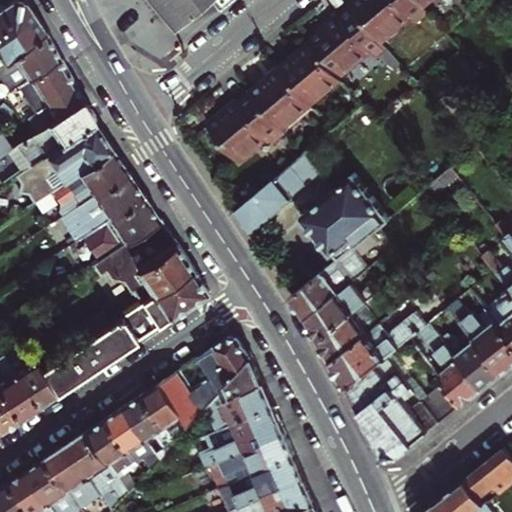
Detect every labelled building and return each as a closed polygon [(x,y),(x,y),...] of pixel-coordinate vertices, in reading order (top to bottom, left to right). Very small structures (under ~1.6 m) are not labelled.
[(0,62),(52,29),(41,14),(31,0),(8,0),(0,5),(0,62)] [(159,0),(182,26),(211,0),(219,0),(226,7),(234,0),(159,0)] [(425,24),(437,14),(430,7),(424,0),(368,0),(359,8),(362,12),(388,42),(419,16),(425,24)] [(388,42),(362,12),(350,21),(348,19),(334,30),(317,44),(319,47),(347,78),(376,53),(383,62),(396,51),(388,42)] [(22,82),(25,80),(65,54),(52,29),(0,62),(0,84),(17,74),(22,82)] [(352,84),(347,78),(319,47),(305,60),(289,73),(322,110),(352,84)] [(87,96),(65,54),(25,80),(43,106),(52,100),(61,114),(87,96)] [(292,135),(322,110),(289,73),(275,86),(260,98),(292,135)] [(87,96),(61,114),(19,141),(33,161),(98,117),(94,109),(87,96)] [(292,135),(260,98),(250,107),(246,103),(237,111),(217,129),(246,164),(274,140),(281,148),(295,138),(292,135)] [(98,117),(33,161),(51,188),(55,185),(64,180),(116,145),(108,132),(99,118),(98,117)] [(0,125),(0,154),(10,148),(13,145),(0,125)] [(13,145),(10,148),(24,167),(33,161),(19,141),(13,145)] [(116,145),(64,180),(74,196),(67,202),(71,209),(79,203),(132,169),(125,158),(116,145)] [(329,175),(313,154),(311,155),(243,212),(258,236),(329,175)] [(132,169),(79,203),(95,227),(147,192),(140,181),(132,169)] [(320,230),(344,259),(371,237),(404,210),(399,205),(392,212),(362,175),(311,219),(320,230)] [(55,185),(67,202),(74,196),(64,180),(55,185)] [(433,186),(414,203),(422,214),(442,198),(433,186)] [(100,258),(110,251),(163,217),(156,206),(147,192),(95,227),(86,232),(84,233),(100,258)] [(95,227),(79,203),(71,209),(86,232),(95,227)] [(95,316),(103,328),(123,315),(145,301),(196,267),(177,239),(163,217),(110,251),(100,258),(92,264),(100,274),(115,264),(133,290),(95,316)] [(344,259),(298,296),(307,307),(313,316),(360,280),(352,270),(362,261),(359,256),(362,253),(364,256),(377,246),(371,237),(344,259)] [(360,280),(374,268),(364,256),(362,253),(359,256),(362,261),(352,270),(360,280)] [(511,283),(511,269),(506,262),(499,267),(511,283)] [(145,301),(160,322),(210,289),(204,280),(196,267),(145,301)] [(375,299),(360,280),(313,316),(315,318),(321,329),(327,339),(375,299)] [(395,300),(387,290),(375,299),(327,339),(334,351),(340,361),(374,333),(369,327),(383,317),(379,312),(395,300)] [(497,312),(511,331),(511,291),(493,307),(494,310),(497,312)] [(454,305),(483,340),(511,374),(511,372),(511,331),(497,312),(494,310),(485,316),(480,310),(478,311),(465,295),(454,305)] [(123,315),(138,337),(149,330),(160,322),(145,301),(123,315)] [(489,303),(480,310),(485,316),(494,310),(493,307),(489,303)] [(346,373),(354,387),(392,356),(414,337),(424,329),(434,321),(436,319),(426,310),(401,330),(403,334),(399,338),(387,322),(374,333),(340,361),(346,373)] [(41,370),(56,392),(97,365),(138,337),(123,315),(103,328),(41,370)] [(445,376),(453,385),(470,407),(479,400),(490,391),(447,337),(434,321),(424,329),(452,365),(454,363),(458,367),(445,376)] [(511,374),(483,340),(470,349),(461,336),(459,338),(453,332),(447,337),(490,391),(500,382),(511,374)] [(232,336),(202,357),(211,369),(202,375),(206,382),(198,388),(184,368),(164,382),(194,425),(218,400),(225,392),(233,384),(256,360),(246,344),(241,336),(232,336)] [(5,356),(37,405),(47,398),(56,392),(41,370),(23,344),(5,356)] [(5,356),(0,359),(0,388),(20,417),(27,412),(37,405),(5,356)] [(392,356),(354,387),(362,401),(369,412),(397,388),(402,392),(413,383),(392,356)] [(237,394),(239,396),(267,384),(263,375),(257,362),(256,360),(233,384),(237,394)] [(185,435),(194,425),(164,382),(156,387),(146,394),(169,428),(177,422),(185,435)] [(412,403),(423,395),(413,383),(402,392),(397,388),(369,412),(381,432),(393,454),(407,457),(447,426),(431,406),(419,414),(412,403)] [(239,396),(237,394),(229,398),(230,401),(220,405),(218,406),(227,429),(277,408),(272,397),(267,384),(239,396)] [(470,407),(453,385),(430,404),(431,406),(447,426),(470,407)] [(0,388),(0,429),(0,430),(10,423),(20,417),(0,388)] [(230,401),(229,398),(225,392),(218,400),(220,405),(230,401)] [(169,428),(146,394),(137,400),(128,406),(158,452),(166,447),(159,434),(169,428)] [(118,413),(110,418),(133,452),(142,444),(151,457),(158,452),(128,406),(118,413)] [(282,420),(277,408),(227,429),(212,436),(218,449),(212,452),(200,456),(205,469),(249,450),(250,452),(269,445),(267,439),(287,431),(282,420)] [(102,424),(92,430),(120,472),(128,485),(132,490),(134,487),(140,481),(132,467),(139,462),(133,452),(110,418),(102,424)] [(120,472),(92,430),(84,436),(73,443),(84,461),(80,464),(93,485),(96,482),(102,491),(111,485),(108,481),(120,472)] [(249,450),(205,469),(211,481),(223,476),(228,474),(234,486),(298,458),(292,444),(287,431),(267,439),(269,445),(250,452),(249,450)] [(206,438),(212,452),(218,449),(212,436),(206,438)] [(63,450),(51,458),(84,507),(102,491),(96,482),(93,485),(80,464),(84,461),(73,443),(63,450)] [(473,480),(492,504),(511,488),(511,448),(487,468),(473,480)] [(40,465),(31,471),(58,511),(78,511),(84,507),(51,458),(40,465)] [(233,497),(239,511),(308,482),(304,472),(298,458),(234,486),(239,495),(233,497)] [(13,483),(32,511),(58,511),(31,471),(22,477),(13,483)] [(111,485),(102,491),(110,504),(128,485),(120,472),(108,481),(111,485)] [(223,476),(229,488),(234,486),(228,474),(223,476)] [(482,511),(492,504),(473,480),(433,511),(432,511),(482,511)] [(308,482),(239,511),(237,511),(302,511),(318,505),(313,494),(308,482)] [(4,489),(0,492),(0,502),(6,511),(32,511),(13,483),(4,489)] [(229,488),(233,497),(239,495),(234,486),(229,488)] [(224,511),(237,511),(239,511),(233,497),(221,503),(224,511)]
